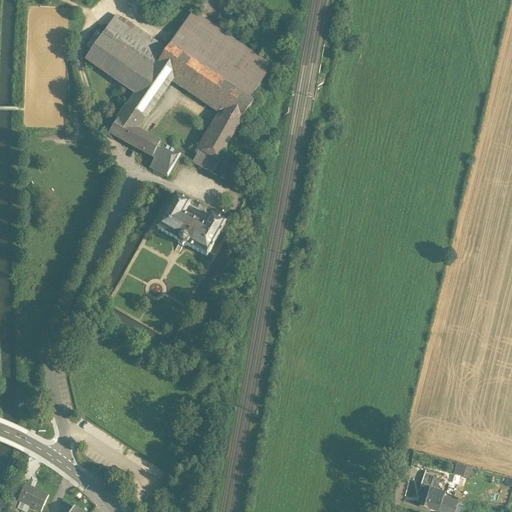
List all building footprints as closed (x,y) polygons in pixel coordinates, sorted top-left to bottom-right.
[(115,17),(102,36),(152,70),(158,62),(165,52),(115,17)] [(271,68),(222,34),(217,40),(187,20),(169,46),(187,58),(192,62),(248,100),(271,68)] [(152,70),(102,36),(85,60),(135,95),(152,70)] [(187,58),(169,46),(165,52),(158,62),(173,73),(176,74),(187,58)] [(135,95),(127,107),(143,118),(173,73),(158,62),(152,70),(135,95)] [(248,100),(192,62),(182,79),(225,109),(241,120),(252,103),(248,100)] [(127,107),(109,134),(130,146),(138,133),(134,130),(143,118),(127,107)] [(225,109),(201,153),(206,156),(207,156),(218,162),(218,161),(241,120),(225,109)] [(145,136),(138,133),(130,146),(137,149),(145,136)] [(159,144),(145,136),(137,149),(152,158),(159,144)] [(199,152),(178,141),(172,151),(180,156),(193,163),(199,152)] [(172,151),(159,144),(152,158),(155,159),(150,168),(167,178),(180,156),(172,151)] [(201,153),(199,152),(193,163),(193,164),(211,174),(219,162),(218,161),(218,162),(207,156),(206,156),(201,153)] [(232,171),(226,168),(221,179),(226,182),(232,171)] [(189,204),(175,196),(157,229),(177,241),(178,246),(181,248),(186,246),(206,258),(225,224),(211,216),(204,228),(183,216),(189,204)] [(469,469),(456,465),(454,475),(466,478),(469,469)] [(441,477),(425,472),(422,481),(438,486),(441,477)] [(438,486),(422,481),(420,487),(425,489),(436,492),(438,486)] [(40,511),(48,496),(25,486),(18,501),(17,502),(20,503),(39,511),(40,511)] [(436,492),(425,489),(419,508),(434,511),(438,511),(443,498),(443,499),(444,495),(436,492)] [(17,502),(18,501),(11,498),(6,507),(16,511),(20,503),(17,502)] [(443,499),(443,498),(438,511),(455,511),(457,506),(458,503),(443,499)]
